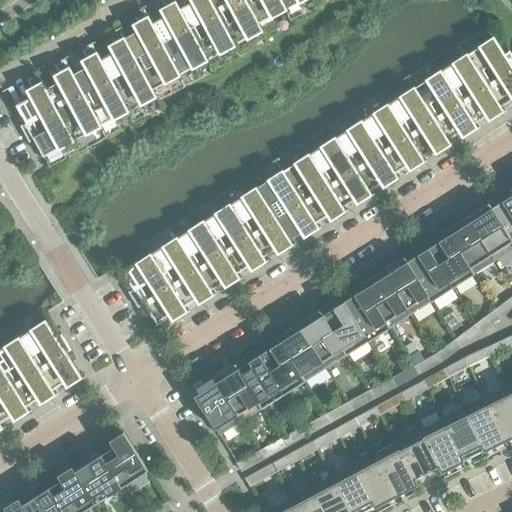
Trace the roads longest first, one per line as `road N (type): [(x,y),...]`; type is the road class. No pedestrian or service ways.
road 1 (residential): [(142,380),(511,147)]
road 2 (residential): [(0,158),(142,380)]
road 3 (residential): [(0,469),(142,380)]
road 4 (residential): [(139,0),(0,86)]
road 5 (residential): [(142,380),(224,511)]
